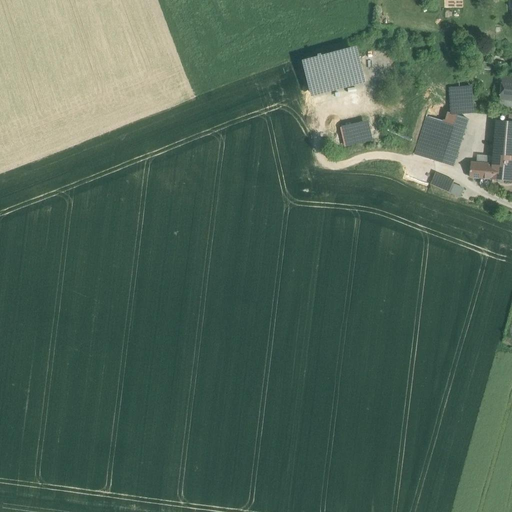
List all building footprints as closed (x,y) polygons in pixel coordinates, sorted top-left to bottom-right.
[(311,93),(362,80),(354,50),(303,63),(311,93)] [(511,78),(502,77),(500,101),(511,102),(511,78)] [(472,88),(459,87),(461,113),(474,113),(472,88)] [(468,119),(448,113),(445,122),(436,152),(456,158),(468,119)] [(445,122),(429,117),(417,155),(433,160),(436,152),(445,122)] [(511,121),(496,121),(494,154),(511,155),(511,121)] [(456,158),(436,152),(433,160),(453,166),(456,158)] [(511,155),(494,154),(493,157),(493,164),(492,179),(492,180),(511,181),(511,155)] [(477,156),(477,163),(493,164),(493,157),(477,156)] [(477,163),(472,163),(472,171),(471,171),(471,172),(472,172),(471,178),(486,179),(492,179),(493,164),(477,163)] [(454,180),(435,172),(431,183),(449,192),(453,183),(454,180)] [(465,189),(453,183),(449,192),(461,197),(465,189)]
